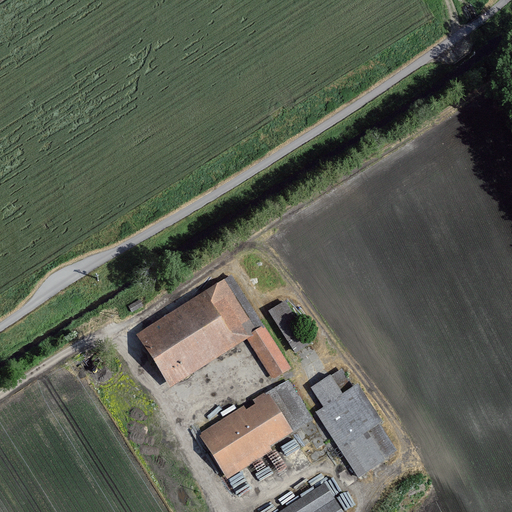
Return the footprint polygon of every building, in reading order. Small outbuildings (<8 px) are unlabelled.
[(229,275),(133,334),(166,387),(245,338),(262,328),(229,275)] [(283,299),(265,310),(293,354),(310,342),(283,299)] [(288,370),(262,328),(245,338),(271,380),(288,370)] [(307,389),(320,408),(312,414),(354,478),(363,473),(364,474),(397,452),(341,367),(307,389)] [(286,379),(197,435),(222,475),(312,420),(286,379)] [(340,511),(323,484),(277,511),(340,511)]
